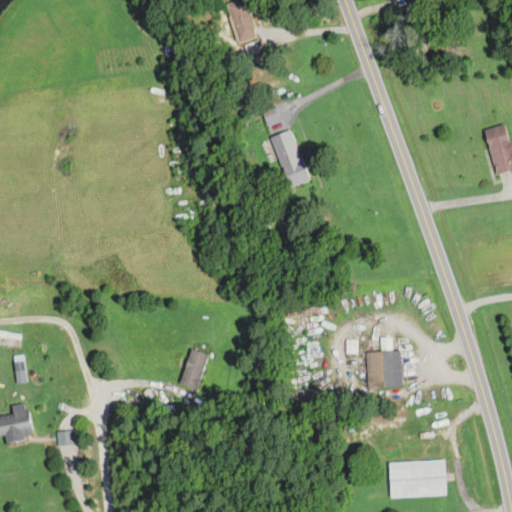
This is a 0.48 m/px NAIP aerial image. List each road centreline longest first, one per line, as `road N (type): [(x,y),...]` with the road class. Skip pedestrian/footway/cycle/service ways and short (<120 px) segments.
road 1 (tertiary): [(511,494),(484,380),(351,0)]
road 2 (residential): [(118,511),(110,404),(80,332)]
